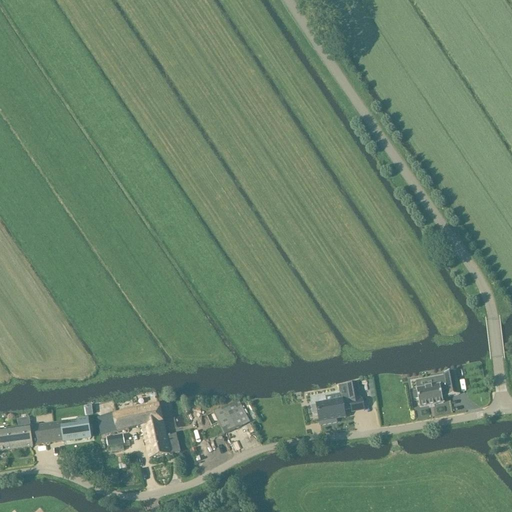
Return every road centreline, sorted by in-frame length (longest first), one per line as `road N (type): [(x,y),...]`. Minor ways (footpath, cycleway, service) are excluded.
road 1 (unclassified): [(0,475),(42,471),(105,493),(145,496),(272,447),(502,412)]
road 2 (unclassified): [(502,412),(492,318),(476,274),(289,0)]
road 3 (track): [(0,376),(133,362)]
